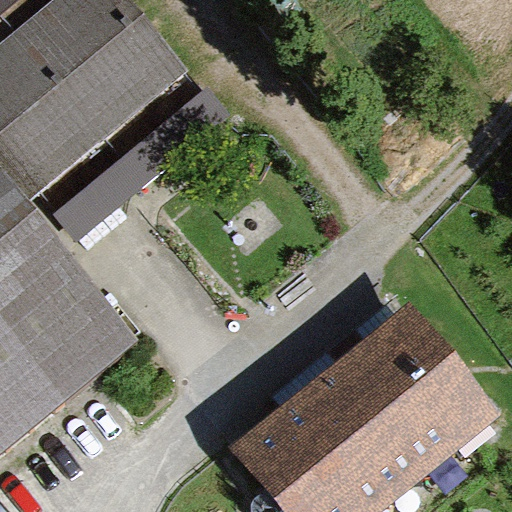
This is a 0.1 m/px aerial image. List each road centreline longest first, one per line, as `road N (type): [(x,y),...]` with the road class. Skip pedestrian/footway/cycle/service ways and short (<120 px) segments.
road 1 (residential): [(132,511),(136,486),(240,378),(364,268)]
road 2 (track): [(511,104),(364,268)]
